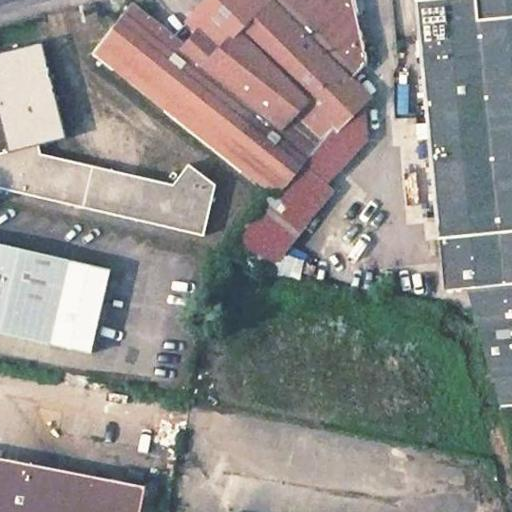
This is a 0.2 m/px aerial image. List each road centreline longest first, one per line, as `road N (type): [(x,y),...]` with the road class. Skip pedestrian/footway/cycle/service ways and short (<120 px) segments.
road 1 (unknown): [(392,0),(406,235)]
road 2 (unknown): [(0,445),(111,468),(139,453),(153,415)]
